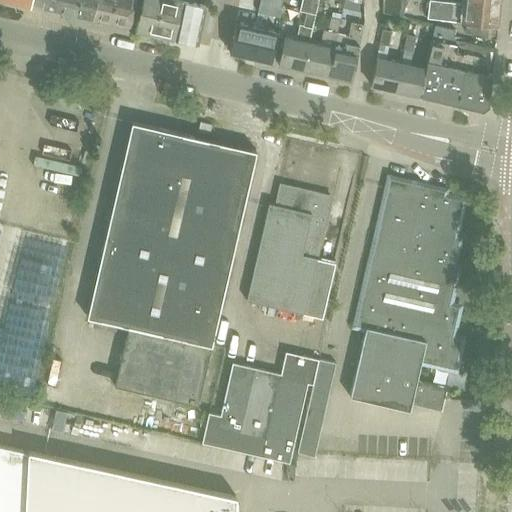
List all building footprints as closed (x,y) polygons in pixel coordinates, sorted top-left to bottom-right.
[(30,0),(29,5),(53,11),(55,0),(30,0)] [(55,0),(53,11),(56,12),(75,16),(78,0),(55,0)] [(78,0),(75,16),(92,20),(95,0),(78,0)] [(95,0),(92,20),(128,28),(134,0),(95,0)] [(161,0),(141,0),(134,30),(154,34),(161,0)] [(161,0),(154,34),(173,39),(181,0),(161,0)] [(193,0),(181,0),(173,39),(197,44),(206,4),(193,2),(193,0)] [(279,16),(281,0),(259,0),(257,11),(279,16)] [(318,0),(302,0),(300,10),(308,11),(304,25),(300,24),(297,38),(285,35),(281,49),(278,62),(302,68),(309,40),(318,0)] [(406,0),(384,0),(384,13),(402,17),(406,0)] [(499,7),(496,7),(460,3),(437,0),(428,0),(427,17),(467,22),(465,33),(491,37),(496,38),(499,7)] [(302,68),(327,74),(336,32),(340,15),(331,12),(327,30),(323,29),(320,43),(309,40),(302,68)] [(229,51),(271,61),(278,31),(262,27),(252,25),(236,21),(229,51)] [(336,32),(327,74),(352,80),(358,52),(365,24),(354,22),(351,36),(336,32)] [(435,24),(433,34),(426,68),(423,82),(420,95),(459,104),(482,109),(488,105),(491,79),(491,74),(494,48),(488,46),(460,40),(453,38),(455,29),(435,24)] [(381,44),(388,45),(392,31),(384,29),(381,44)] [(407,34),(404,49),(413,51),(416,36),(407,34)] [(372,81),(371,84),(395,89),(401,62),(385,58),(378,57),(374,71),(372,81)] [(401,62),(395,89),(403,91),(419,95),(420,95),(423,82),(426,68),(410,64),(401,62)] [(108,97),(96,95),(92,114),(103,116),(108,97)] [(114,383),(198,403),(210,351),(241,213),(255,150),(131,120),(117,184),(87,313),(128,324),(114,383)] [(442,411),(447,386),(416,379),(421,361),(455,368),(462,337),(452,335),(459,306),(443,302),(446,295),(452,290),(458,265),(453,264),(459,239),(454,238),(463,199),(443,195),(444,190),(391,178),(372,261),(369,261),(367,262),(363,281),(366,282),(356,325),(367,328),(351,397),(409,410),(411,404),(442,411)] [(316,259),(316,258),(331,194),(281,183),(276,204),(268,202),(246,300),(302,313),(322,317),(335,263),(316,259)] [(285,462),(289,463),(302,406),(307,382),(313,384),(319,358),(286,350),(281,374),(255,368),(231,363),(219,414),(207,411),(200,442),(285,462)] [(314,384),(298,453),(313,457),(335,362),(320,358),(314,384)] [(0,511),(234,511),(236,495),(27,450),(0,443),(0,511)]
